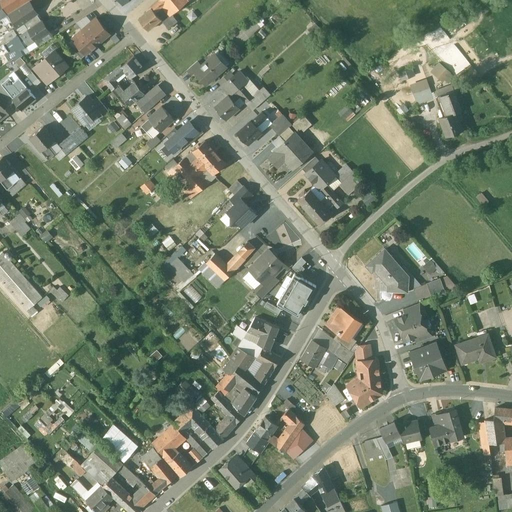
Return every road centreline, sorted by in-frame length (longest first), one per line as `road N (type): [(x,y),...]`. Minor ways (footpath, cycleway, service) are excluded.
road 1 (residential): [(153,511),(231,442),(339,273)]
road 2 (residential): [(134,35),(327,260)]
road 3 (residential): [(327,260),(447,160),(511,135)]
road 4 (residential): [(404,399),(348,433),(262,511)]
road 5 (residential): [(0,144),(134,35)]
road 6 (residential): [(404,399),(377,319),(339,273)]
